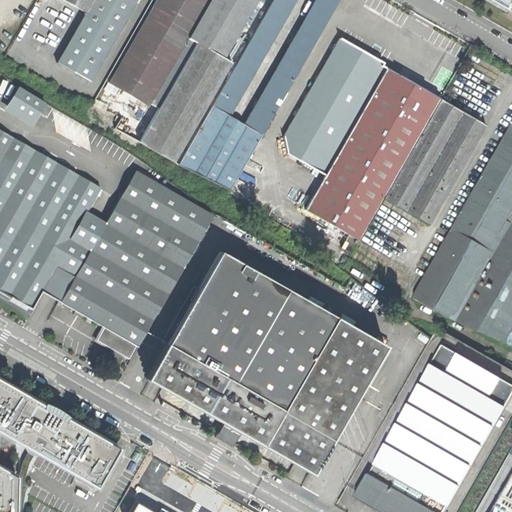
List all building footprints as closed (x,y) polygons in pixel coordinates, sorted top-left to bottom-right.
[(54,63),(89,83),(136,0),(63,0),(83,11),(54,63)] [(155,0),(108,84),(147,106),(148,103),(157,108),(137,142),(172,163),(229,64),(222,59),(256,0),(155,0)] [(271,0),(176,165),(228,191),(313,43),(296,34),(243,126),(227,116),(293,0),(271,0)] [(315,0),(296,34),(313,43),(337,0),(315,0)] [(511,0),(485,0),(511,14),(508,18),(511,20),(511,0)] [(360,50),(339,38),(283,137),(287,154),(324,175),(385,68),(380,66),(382,63),(360,50)] [(408,82),(385,68),(324,175),(304,210),(346,235),(339,247),(350,254),(382,198),(439,99),(408,82)] [(7,104),(33,120),(44,102),(18,86),(7,104)] [(465,115),(439,99),(382,198),(428,225),(484,126),(465,115)] [(511,124),(411,299),(445,318),(484,336),(511,347),(511,225),(507,223),(511,213),(511,124)] [(96,341),(128,359),(210,215),(135,172),(104,224),(85,213),(99,188),(0,131),(0,292),(30,309),(40,291),(95,323),(103,328),(96,341)] [(223,424),(308,473),(328,440),(328,439),(362,381),(362,382),(384,346),(218,252),(165,344),(164,344),(145,379),(223,424)] [(439,511),(444,504),(445,505),(511,389),(511,385),(441,346),(439,347),(371,463),(372,464),(367,474),(366,474),(353,496),(375,509),(375,510),(378,511),(439,511)] [(0,433),(24,447),(38,455),(96,488),(117,448),(60,415),(57,422),(43,414),(46,407),(0,380),(0,433)] [(52,411),(46,407),(43,414),(57,422),(60,415),(52,411)] [(511,511),(511,446),(474,511),(511,511)] [(22,460),(15,482),(14,511),(21,511),(22,484),(27,465),(32,455),(38,455),(24,447),(26,453),(22,460)] [(0,511),(14,511),(15,482),(15,477),(0,467),(0,511)] [(154,511),(138,503),(133,511),(154,511)]
